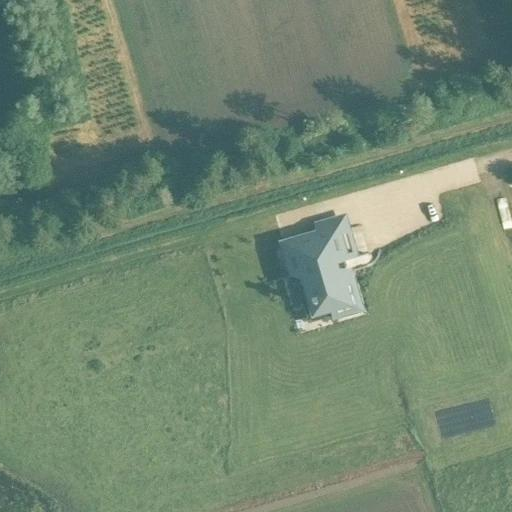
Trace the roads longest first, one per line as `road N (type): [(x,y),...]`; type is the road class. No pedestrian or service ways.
road 1 (track): [(511,114),(119,227)]
road 2 (track): [(0,261),(119,227)]
